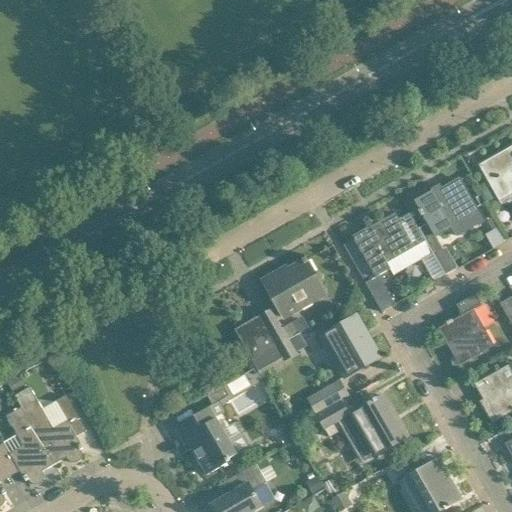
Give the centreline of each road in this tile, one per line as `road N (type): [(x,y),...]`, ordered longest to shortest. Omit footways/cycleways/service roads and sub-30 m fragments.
road 1 (secondary): [(0,286),(503,0)]
road 2 (residential): [(511,84),(206,256)]
road 3 (residential): [(504,511),(403,339),(412,317),(511,260)]
road 4 (residential): [(174,511),(140,479),(108,479),(51,511)]
